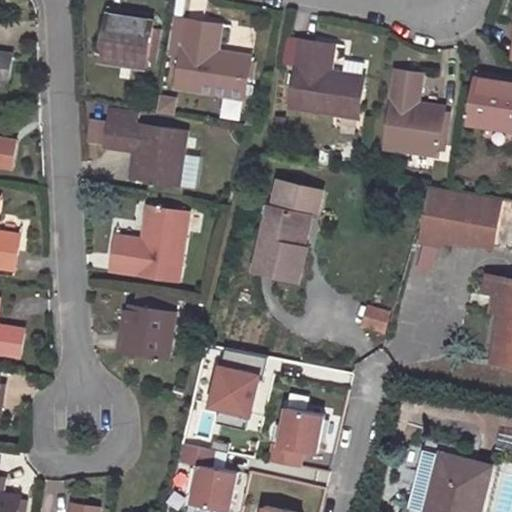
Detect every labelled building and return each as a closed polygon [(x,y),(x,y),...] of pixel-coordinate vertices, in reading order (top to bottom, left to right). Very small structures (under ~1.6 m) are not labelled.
[(110,9),(101,60),(148,67),(155,21),(147,20),(124,16),(124,12),(110,9)] [(148,15),(124,12),(124,16),(147,20),(148,15)] [(177,88),(246,99),(252,56),(219,50),(223,25),(187,20),(186,25),(176,24),(172,52),(182,54),(177,88)] [(290,108),(359,119),(365,77),(332,71),(336,45),(289,38),(285,63),(297,66),(290,108)] [(0,88),(5,89),(7,82),(9,82),(14,54),(0,51),(0,88)] [(397,70),(386,149),(439,156),(440,150),(445,117),(447,107),(444,107),(425,104),(421,103),(425,74),(397,70)] [(511,83),(491,80),(492,75),(478,72),(469,124),(511,130),(511,83)] [(425,104),(444,107),(446,94),(427,91),(425,104)] [(446,151),(451,118),(445,117),(440,150),(446,151)] [(135,151),(131,177),(181,185),(189,131),(110,119),(106,146),(135,151)] [(0,166),(13,169),(17,142),(0,138),(0,166)] [(271,206),(255,271),(300,281),(307,248),(305,247),(298,246),(306,214),(288,210),(289,204),(319,211),(324,190),(282,181),(276,207),(271,206)] [(503,197),(432,185),(422,241),(443,244),(444,239),(470,244),(470,241),(495,245),(503,197)] [(0,267),(16,270),(22,233),(0,229),(0,204),(1,196),(0,196),(0,267)] [(112,270),(180,281),(191,213),(149,206),(144,239),(118,235),(112,270)] [(306,214),(298,246),(305,247),(313,215),(306,214)] [(490,276),(487,294),(495,296),(492,310),(504,313),(511,279),(490,276)] [(504,313),(495,362),(511,364),(511,279),(504,313)] [(0,298),(0,354),(21,358),(25,329),(0,324),(0,303),(1,298),(0,298)] [(132,312),(128,336),(123,335),(120,350),(172,358),(180,311),(133,304),(132,312)] [(127,311),(123,335),(128,336),(132,312),(127,311)] [(211,411),(255,421),(270,355),(226,345),(211,411)] [(306,463),(307,448),(326,449),(329,407),(283,403),(278,461),(306,463)] [(194,498),(235,508),(245,468),(212,459),(215,447),(187,440),(182,458),(202,463),(194,498)] [(443,455),(428,511),(480,511),(492,467),(443,455)] [(0,511),(25,511),(28,500),(22,499),(22,496),(0,492),(0,463),(0,462),(0,511)] [(308,511),(309,511),(267,500),(264,511),(308,511)]
